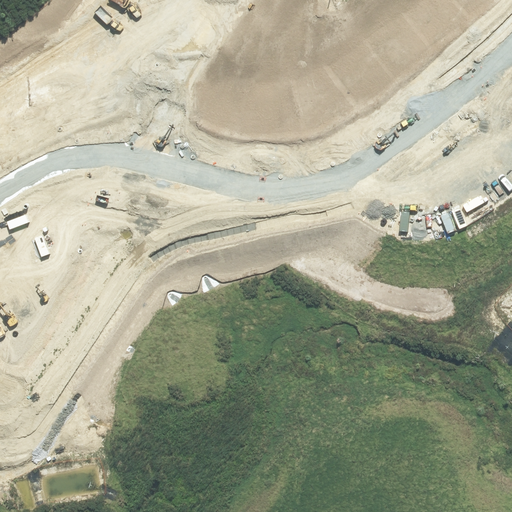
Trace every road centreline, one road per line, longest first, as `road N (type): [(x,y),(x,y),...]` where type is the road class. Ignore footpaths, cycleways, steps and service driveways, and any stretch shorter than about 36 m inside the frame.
road 1 (residential): [(511,42),(344,174),(254,188),(168,170)]
road 2 (residential): [(168,170),(185,62),(224,0)]
road 3 (residential): [(168,170),(92,162),(0,193)]
